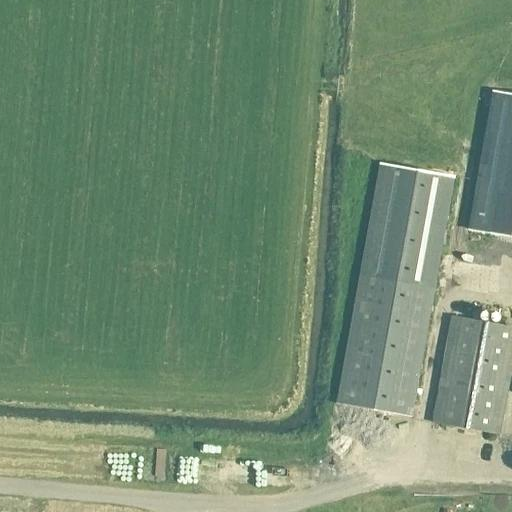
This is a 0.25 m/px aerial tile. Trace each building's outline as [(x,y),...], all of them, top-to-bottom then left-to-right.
[(511,93),(492,90),(467,229),(511,236),(511,93)] [(379,163),(365,241),(336,403),(411,417),(454,176),(379,163)] [(511,327),(452,316),(433,422),(499,434),(511,360),(511,327)] [(224,467),(224,477),(267,478),(267,455),(211,454),(211,453),(195,452),(195,467),(224,467)] [(312,481),(312,461),(291,460),(291,481),(312,481)]
